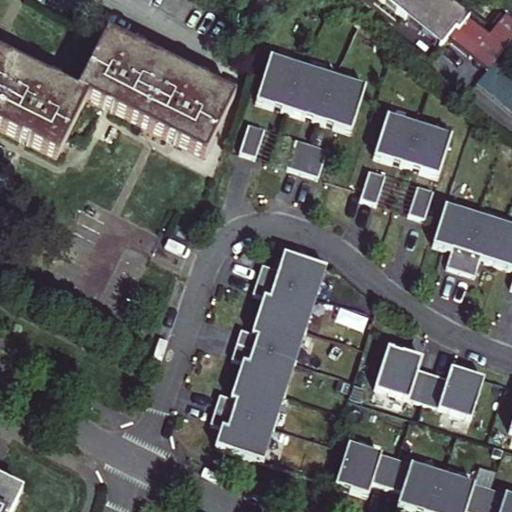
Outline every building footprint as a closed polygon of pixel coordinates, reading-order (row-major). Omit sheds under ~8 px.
[(377,0),(404,22),(405,20),(440,48),(447,40),(470,59),(488,38),(448,5),(446,7),(440,2),(441,0),(377,0)] [(0,129),(26,143),(57,157),(86,100),(109,111),(159,136),(203,157),(233,100),(138,52),(106,36),(75,95),(0,56),(0,129)] [(300,71),(268,61),(254,106),(286,117),(300,71)] [(511,80),(492,64),(475,86),(511,115),(511,80)] [(332,81),(300,71),(286,117),(317,127),(332,81)] [(364,91),(332,81),(317,127),(349,137),(364,91)] [(385,122),(372,164),(405,174),(418,132),(385,122)] [(263,135),(247,130),(238,157),(254,162),(263,135)] [(450,143),(418,132),(405,174),(437,184),(450,143)] [(310,150),(294,145),(285,173),(301,178),(310,150)] [(325,155),(310,150),(301,178),(317,183),(325,155)] [(367,179),(359,206),(375,211),(384,184),(367,179)] [(432,199),(416,194),(407,221),(423,227),(432,199)] [(444,212),(431,251),(450,257),(445,274),(459,279),(477,223),(444,212)] [(509,233),(477,223),(459,279),(474,283),(479,266),(497,272),(509,233)] [(511,233),(509,233),(497,272),(511,276),(511,285),(509,295),(511,295),(511,233)] [(260,270),(256,284),(314,302),(324,271),(282,258),(276,275),(260,270)] [(262,302),(256,320),(303,335),(314,302),(256,284),(251,299),(262,302)] [(240,335),(235,349),(293,368),(303,335),(256,320),(250,338),(240,335)] [(241,367),(235,385),(282,400),(293,368),(235,349),(230,364),(241,367)] [(424,365),(391,354),(379,394),(427,409),(436,380),(421,375),(424,365)] [(450,385),(436,380),(427,409),(474,424),(487,384),(454,374),(450,385)] [(219,400),(214,415),(272,433),(282,400),(235,385),(230,404),(219,400)] [(220,433),(214,451),(262,467),(272,433),(214,415),(210,429),(220,433)] [(395,463),(347,448),(334,490),(367,500),(371,486),(386,491),(395,463)] [(430,511),(442,478),(395,463),(386,491),(401,496),(396,509),(404,511),(430,511)] [(0,511),(20,511),(31,491),(0,475),(0,511)] [(482,511),(489,493),(442,478),(430,511),(482,511)] [(511,511),(511,500),(489,493),(482,511),(511,511)]
